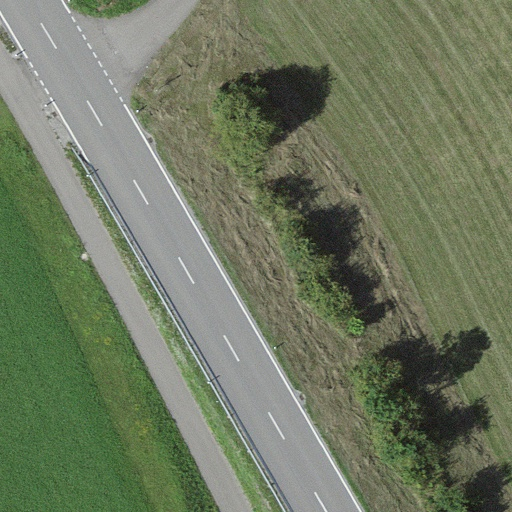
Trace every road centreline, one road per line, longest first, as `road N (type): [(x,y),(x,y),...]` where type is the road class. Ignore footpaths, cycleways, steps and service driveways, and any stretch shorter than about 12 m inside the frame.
road 1 (primary): [(79,83),(330,511)]
road 2 (unclassified): [(180,0),(79,83)]
